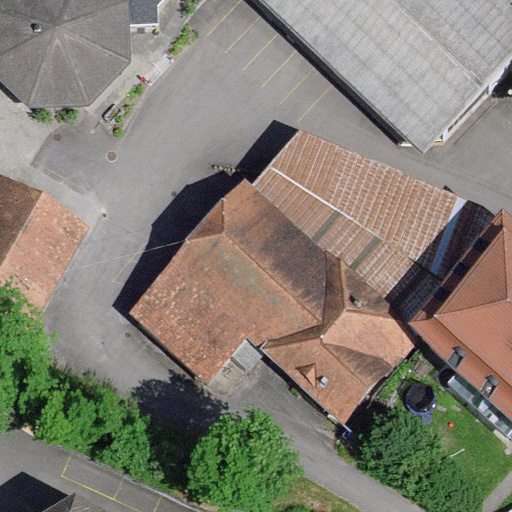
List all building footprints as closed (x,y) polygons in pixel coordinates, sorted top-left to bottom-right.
[(84,116),(129,75),(133,33),(136,8),(126,0),(0,0),(0,77),(34,114),(84,116)] [(133,33),(171,0),(126,0),(136,8),(133,33)] [(250,0),(417,169),(511,75),(511,17),(495,0),(250,0)] [(0,345),(63,236),(10,206),(0,223),(0,345)] [(240,211),(138,325),(206,386),(213,379),(229,393),(266,351),(339,416),(397,352),(240,211)] [(423,344),(511,424),(511,263),(509,260),(511,258),(503,252),(496,260),(498,261),(423,344)]
